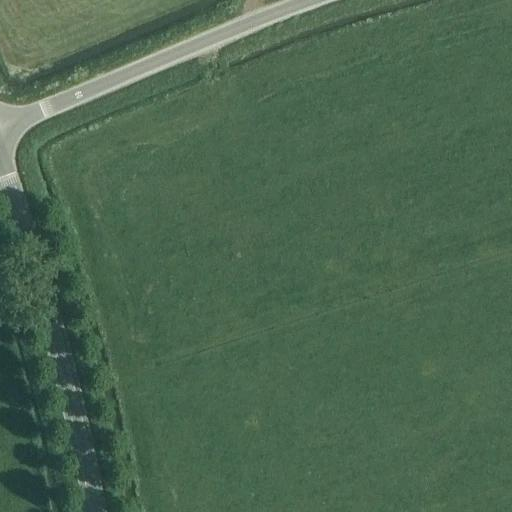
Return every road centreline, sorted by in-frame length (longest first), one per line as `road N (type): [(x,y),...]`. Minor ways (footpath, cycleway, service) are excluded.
road 1 (tertiary): [(100,511),(63,361),(0,175)]
road 2 (unclassified): [(0,133),(312,0)]
